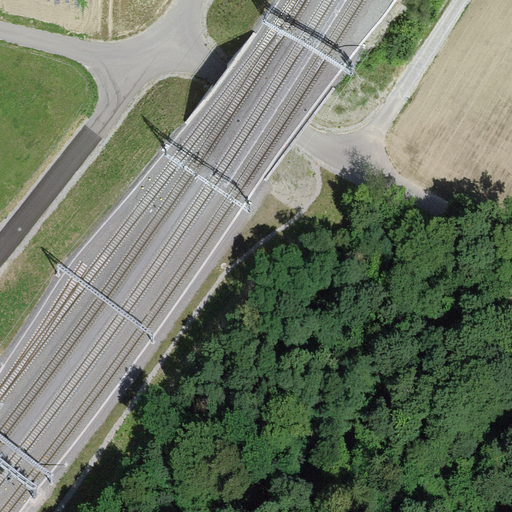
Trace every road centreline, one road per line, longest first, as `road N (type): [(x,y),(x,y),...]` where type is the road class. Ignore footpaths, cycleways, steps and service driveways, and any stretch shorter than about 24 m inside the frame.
road 1 (unclassified): [(511,252),(300,136),(217,77),(147,62)]
road 2 (track): [(511,311),(271,511)]
road 3 (track): [(352,165),(462,0)]
road 4 (unclassified): [(147,62),(0,33)]
